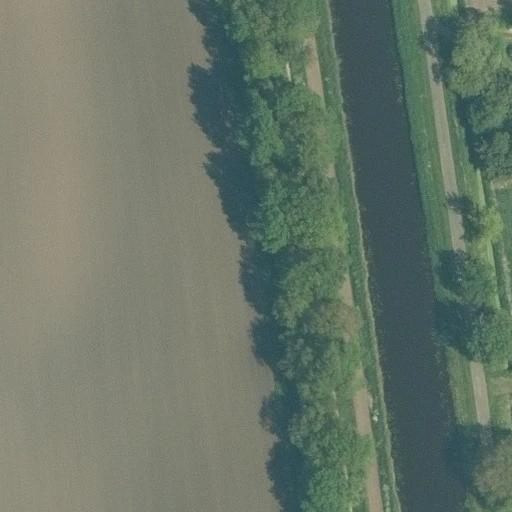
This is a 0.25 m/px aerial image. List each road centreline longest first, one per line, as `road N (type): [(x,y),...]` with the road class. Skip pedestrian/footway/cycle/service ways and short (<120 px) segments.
road 1 (track): [(292,0),(371,511)]
road 2 (unclassified): [(500,511),(427,0)]
